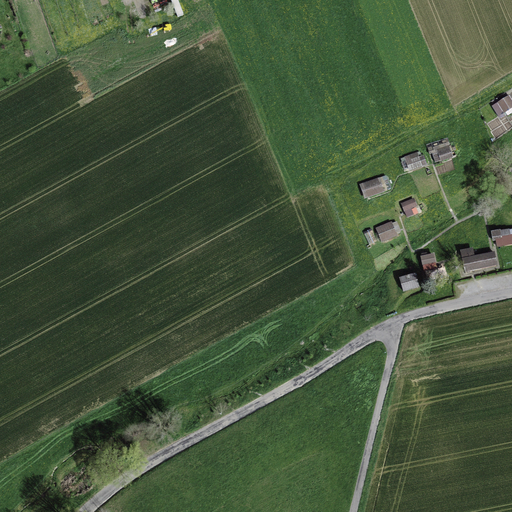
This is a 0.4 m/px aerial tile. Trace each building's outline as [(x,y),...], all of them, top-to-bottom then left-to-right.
[(511,109),(511,100),(509,96),(492,107),(498,118),(511,109)] [(440,162),(453,158),(449,146),(450,146),(447,138),(431,144),(431,143),(426,145),(430,155),(432,155),(435,163),(440,162)] [(419,158),(417,154),(400,159),(403,168),(407,167),(409,172),(427,166),(424,156),(419,158)] [(387,176),(359,185),(364,200),(392,191),(387,176)] [(417,208),(414,199),(401,204),(406,219),(415,216),(412,210),(417,208)] [(392,224),(392,223),(375,229),(381,244),(397,238),(396,235),(401,233),(397,222),(392,224)] [(501,231),(500,231),(491,233),(493,242),(505,240),(504,237),(511,235),(511,229),(510,230),(501,231)] [(473,249),(460,251),(464,274),(497,267),(495,253),(474,257),(473,249)] [(436,264),(434,255),(428,256),(427,254),(421,255),(422,257),(420,258),(423,273),(425,272),(425,275),(437,272),(435,264),(436,264)] [(416,274),(399,279),(403,294),(420,289),(416,274)]
